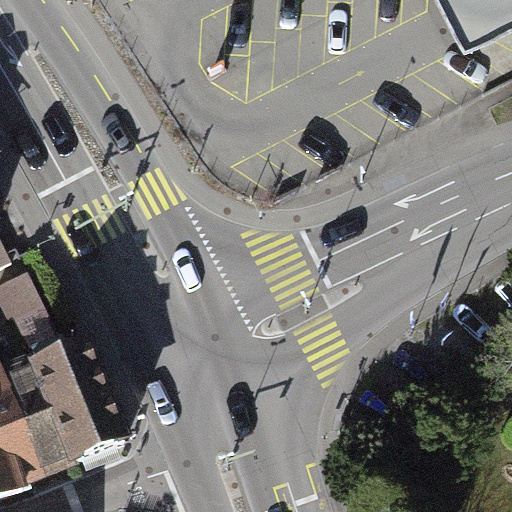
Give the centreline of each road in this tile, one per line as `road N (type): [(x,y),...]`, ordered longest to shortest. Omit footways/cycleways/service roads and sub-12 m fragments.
road 1 (primary): [(187,356),(121,219),(0,15)]
road 2 (residential): [(187,356),(511,191)]
road 3 (residential): [(227,452),(43,511)]
